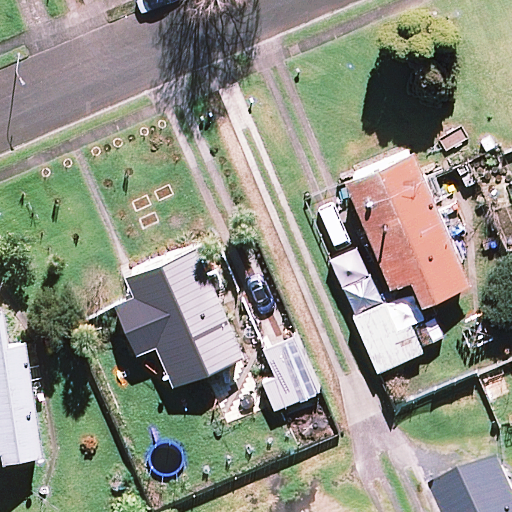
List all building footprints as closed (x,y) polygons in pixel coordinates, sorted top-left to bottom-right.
[(469,267),(417,132),(348,159),(391,269),(413,261),(422,285),(469,267)] [(241,338),(196,229),(110,265),(138,333),(156,326),(173,366),(241,338)] [(424,343),(400,282),(352,301),(377,362),(424,343)] [(0,445),(37,440),(18,318),(0,321),(0,445)] [(318,393),(289,322),(263,333),(275,365),(262,370),(278,409),(318,393)] [(511,511),(511,458),(510,455),(446,482),(458,511),(511,511)]
